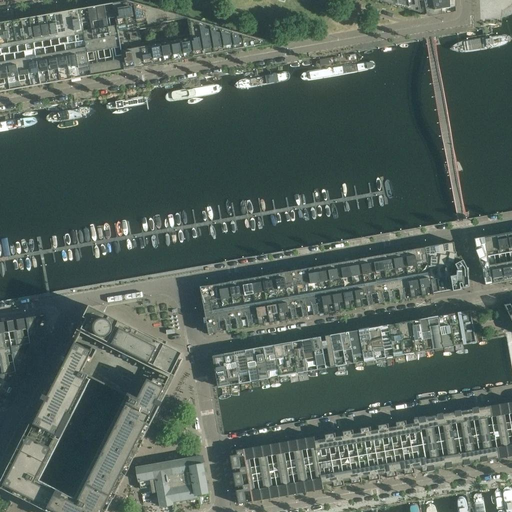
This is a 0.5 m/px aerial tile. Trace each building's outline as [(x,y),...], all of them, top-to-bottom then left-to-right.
[(410,10),(407,0),(397,0),(399,7),(400,7),(409,10),(410,10)] [(407,0),(410,10),(411,10),(418,12),(417,10),(420,10),(420,13),(421,13),(421,12),(419,0),(407,0)] [(434,17),(431,0),(419,0),(421,12),(421,13),(426,13),(427,17),(428,18),(434,17)] [(457,13),(456,0),(431,0),(434,17),(457,13)] [(0,92),(276,44),(190,19),(189,19),(129,1),(113,4),(0,23),(0,92)] [(449,49),(450,50),(454,51),(459,52),(462,52),(465,52),(467,51),(501,46),(505,45),(509,44),(511,41),(511,38),(511,37),(510,37),(507,36),(502,35),(496,34),(464,40),(456,43),(451,46),(449,49)] [(307,83),(308,83),(343,78),(373,71),(374,71),(375,71),(375,70),(376,69),(376,68),(376,67),(376,66),(376,65),(375,64),(374,64),(373,63),(372,63),(340,67),(305,74),(304,74),(304,75),(303,76),(302,76),(302,77),(302,78),(301,79),(301,80),(302,81),(303,81),(304,82),(305,82),(306,83),(307,83)] [(236,85),(235,87),(238,89),(241,90),(244,90),(287,82),(288,81),(289,80),(290,79),(290,78),(290,77),(290,76),(289,75),(289,74),(288,73),(287,73),(286,73),(285,73),(246,80),(244,80),(242,81),(240,82),(239,83),(238,83),(237,84),(236,85)] [(175,102),(176,102),(218,94),(219,94),(220,93),(221,92),(221,91),(222,91),(222,90),(222,89),(222,88),(221,87),(220,86),(219,85),(218,85),(217,85),(173,92),(172,93),(171,93),(170,94),(169,95),(168,96),(168,97),(167,98),(167,99),(167,100),(168,100),(169,101),(170,102),(171,102),(172,102),(174,102),(175,102)] [(106,109),(107,112),(121,110),(128,109),(137,107),(146,106),(150,103),(152,99),(149,97),(142,97),(113,103),(106,106),(106,109)] [(59,111),(50,115),(47,118),(49,122),(53,124),(60,123),(89,119),(94,116),(97,109),(89,107),(59,111)] [(0,123),(0,132),(31,127),(32,127),(33,127),(34,126),(35,126),(36,125),(37,124),(37,123),(37,122),(37,121),(36,121),(36,120),(35,119),(33,119),(31,119),(30,119),(28,119),(0,123)] [(458,163),(444,165),(446,174),(460,172),(458,163)] [(511,281),(511,232),(474,239),(476,248),(475,249),(480,260),(479,260),(483,272),(486,286),(511,281)] [(452,274),(453,267),(454,264),(457,252),(455,252),(454,243),(426,248),(431,280),(432,280),(432,281),(433,291),(434,291),(434,292),(434,295),(458,291),(461,290),(460,284),(462,283),(463,285),(464,288),(469,287),(469,284),(468,274),(469,274),(469,268),(467,268),(467,267),(466,266),(466,265),(461,256),(455,259),(459,266),(460,267),(460,268),(460,271),(457,270),(457,275),(452,276),(451,275),(451,274),(452,274)] [(434,292),(434,291),(433,291),(432,281),(432,280),(431,280),(426,248),(414,250),(403,251),(403,252),(393,253),(393,254),(382,255),(371,257),(360,259),(349,261),(338,263),(327,265),(316,267),(306,269),(295,270),(295,271),(284,272),(284,273),(273,274),(273,275),(262,276),(251,278),(240,280),(229,282),(219,284),(200,287),(209,334),(227,331),(238,329),(248,327),(259,325),(270,323),(270,324),(281,321),(281,322),(292,319),(292,320),(303,318),(314,316),(325,314),(335,312),(346,310),(357,308),(368,306),(379,304),(390,302),(401,300),(401,301),(412,298),(412,299),(434,295),(434,292)] [(476,342),(473,324),(470,311),(458,313),(463,345),(476,342)] [(107,511),(109,510),(104,508),(151,415),(155,417),(159,409),(155,407),(181,354),(99,313),(86,339),(75,363),(62,356),(56,368),(61,370),(14,463),(10,461),(6,469),(10,471),(3,485),(57,511),(107,511)] [(463,345),(458,313),(448,315),(454,346),(463,345)] [(29,344),(40,322),(43,316),(44,315),(25,318),(29,344)] [(454,346),(448,315),(438,317),(444,348),(454,346)] [(444,348),(438,317),(428,318),(434,350),(444,348)] [(29,344),(25,318),(15,320),(20,347),(22,346),(22,345),(29,344)] [(434,350),(428,318),(420,320),(425,351),(434,350)] [(20,347),(15,320),(6,321),(10,348),(20,347)] [(425,351),(420,320),(410,322),(415,353),(425,351)] [(14,367),(10,348),(6,321),(0,322),(0,375),(8,374),(14,373),(15,372),(14,367)] [(415,353),(410,322),(399,324),(404,355),(415,353)] [(404,355),(399,324),(389,325),(394,357),(404,355)] [(394,357),(389,325),(380,327),(386,358),(394,357)] [(386,358),(380,327),(369,329),(375,360),(386,358)] [(375,360),(369,329),(359,331),(365,362),(375,360)] [(365,362),(359,331),(349,332),(355,364),(365,362)] [(355,364),(349,332),(341,334),(346,365),(355,364)] [(346,365),(341,334),(331,336),(336,367),(346,365)] [(336,367),(331,336),(321,337),(326,369),(336,367)] [(326,369),(321,337),(312,339),(318,370),(326,369)] [(318,370),(312,339),(302,341),(308,372),(318,370)] [(307,372),(302,341),(292,342),(298,374),(307,372)] [(298,374),(292,342),(274,346),(280,377),(298,374)] [(15,372),(26,351),(29,344),(22,345),(22,346),(20,347),(10,348),(14,367),(15,372)] [(280,377),(274,346),(264,347),(269,379),(280,377)] [(269,379),(264,347),(254,349),(259,381),(269,379)] [(259,381),(254,349),(246,351),(251,382),(259,381)] [(251,382),(246,351),(234,352),(240,384),(251,382)] [(240,384),(234,352),(224,354),(230,386),(240,384)] [(230,386),(224,354),(213,356),(218,388),(230,386)] [(0,395),(3,394),(11,379),(14,373),(8,374),(0,375),(0,395)] [(511,429),(507,403),(498,405),(503,431),(511,429)] [(503,431),(498,405),(489,406),(494,433),(503,431)] [(494,433),(489,406),(479,408),(479,407),(472,409),(476,436),(494,433)] [(476,436),(472,409),(461,411),(455,412),(454,412),(459,439),(476,436)] [(459,439),(454,412),(443,414),(437,415),(436,415),(441,442),(459,439)] [(441,442),(436,415),(426,417),(425,417),(419,418),(418,419),(423,445),(441,442)] [(423,445),(418,419),(413,419),(414,424),(407,425),(406,421),(396,423),(396,427),(389,428),(388,424),(378,426),(379,430),(371,431),(371,427),(360,429),(361,433),(353,434),(353,430),(343,432),(343,436),(336,437),(335,433),(325,435),(326,439),(315,441),(314,437),(319,463),(423,445)] [(511,456),(511,429),(503,431),(507,457),(511,456)] [(507,457),(503,431),(494,433),(498,459),(507,457)] [(498,459),(494,433),(476,436),(481,462),(482,462),(488,461),(498,459)] [(481,462),(476,436),(459,439),(463,465),(464,465),(464,466),(470,464),(481,462)] [(319,463),(314,437),(305,438),(310,465),(319,463)] [(310,465),(305,438),(296,440),(301,466),(310,465)] [(463,465),(459,439),(441,442),(445,468),(446,468),(446,469),(453,468),(453,467),(463,465)] [(301,466),(296,440),(287,441),(292,468),(301,466)] [(292,468),(287,441),(279,443),(283,469),(292,468)] [(445,468),(441,442),(423,445),(428,471),(429,471),(429,472),(435,471),(435,470),(445,468)] [(283,469),(279,443),(270,445),(274,471),(283,469)] [(274,471),(270,445),(261,446),(265,472),(274,471)] [(428,471),(423,445),(319,463),(323,489),(324,489),(323,485),(333,484),(334,488),(344,486),(344,482),(351,480),(352,484),(362,483),(361,479),(369,477),(370,481),(380,480),(379,475),(387,474),(387,478),(397,476),(397,472),(404,471),(405,475),(415,473),(414,469),(422,468),(423,472),(428,471)] [(265,472),(261,446),(252,448),(257,474),(265,472)] [(257,474),(252,448),(243,449),(246,466),(248,476),(257,474)] [(246,466),(243,449),(232,451),(233,455),(230,456),(232,469),(246,466)] [(209,493),(204,468),(202,456),(190,459),(197,495),(209,493)] [(197,498),(197,495),(190,459),(167,463),(173,502),(197,498)] [(174,504),(173,502),(167,463),(137,468),(141,489),(139,489),(140,494),(142,493),(142,494),(158,491),(161,506),(174,504)] [(323,489),(319,463),(310,465),(314,491),(323,489)] [(314,491),(310,465),(301,466),(305,493),(314,491)] [(249,484),(248,476),(246,466),(232,469),(232,470),(235,469),(236,473),(233,473),(235,487),(249,484)] [(305,493),(301,466),(292,468),(297,494),(305,493)] [(297,494),(292,468),(283,469),(288,496),(297,494)] [(288,496),(283,469),(274,471),(279,497),(288,496)] [(279,497),(274,471),(265,472),(270,499),(279,497)] [(270,499),(265,472),(257,474),(261,500),(270,499)] [(261,500),(257,474),(248,476),(249,484),(252,502),(261,500)] [(252,502),(249,484),(235,487),(238,487),(239,490),(236,490),(239,504),(252,502)] [(457,501),(457,502),(458,511),(468,511),(467,500),(466,499),(465,498),(465,497),(464,497),(464,496),(463,496),(462,496),(461,496),(460,496),(459,496),(459,497),(458,497),(457,498),(457,499),(457,500),(457,501)] [(474,504),(475,511),(485,511),(484,502),(484,501),(483,501),(483,500),(482,499),(481,498),(480,498),(479,498),(478,498),(477,499),(476,499),(476,500),(475,501),(475,502),(474,503),(474,504)] [(409,507),(410,511),(420,511),(420,504),(419,504),(418,503),(417,503),(416,503),(415,503),(414,503),(413,503),(412,504),(411,504),(411,505),(410,506),(409,507)]
